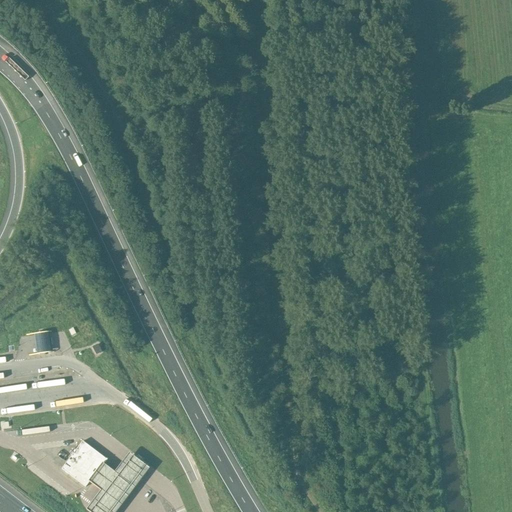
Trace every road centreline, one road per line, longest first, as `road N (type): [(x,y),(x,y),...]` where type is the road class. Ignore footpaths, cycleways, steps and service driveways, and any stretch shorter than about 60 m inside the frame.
road 1 (track): [(320,511),(296,461),(262,70),(217,0)]
road 2 (motorway): [(250,511),(64,145),(0,56)]
road 3 (motorway): [(0,106),(19,166),(18,198),(0,246)]
